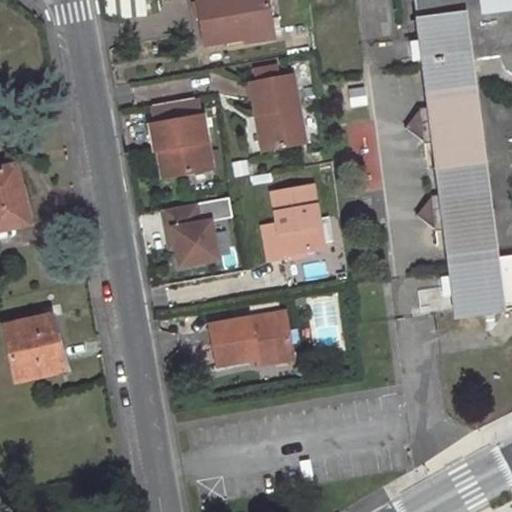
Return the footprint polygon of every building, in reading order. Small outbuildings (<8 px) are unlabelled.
[(265,0),(193,0),(198,23),(202,44),(240,38),(241,43),(271,37),(265,0)] [(511,0),(412,0),(415,20),(421,65),(427,110),(431,141),(438,198),(442,228),(448,273),(454,320),(511,312),(511,266),(494,268),(466,61),(497,57),(498,62),(500,67),(505,73),(511,76),(511,0)] [(254,83),(249,84),(252,101),(255,118),(260,117),(266,149),(303,143),(291,76),(281,78),(279,68),(252,73),(254,83)] [(154,126),(149,126),(151,139),(153,151),(158,151),(162,177),(209,168),(201,117),(196,118),(192,99),(151,106),(154,126)] [(416,111),(403,130),(418,142),(431,141),(427,110),(416,111)] [(260,117),(255,118),(261,150),(266,149),(260,117)] [(214,122),(208,123),(210,137),(216,135),(214,122)] [(16,166),(0,169),(0,229),(28,223),(21,189),(16,166)] [(282,260),(281,257),(319,251),(314,221),(318,221),(311,187),(269,195),(275,224),(260,228),(263,244),(266,262),(282,260)] [(429,200),(414,217),(431,230),(442,228),(438,198),(429,200)] [(204,203),(160,211),(164,231),(170,230),(173,248),(176,267),(214,260),(204,203)] [(173,248),(170,230),(164,231),(166,239),(167,249),(173,248)] [(282,313),(206,326),(210,349),(213,367),(256,359),(290,354),(282,313)] [(50,315),(4,325),(16,380),(62,370),(55,340),(50,315)] [(290,354),(256,359),(257,367),(291,360),(290,354)]
